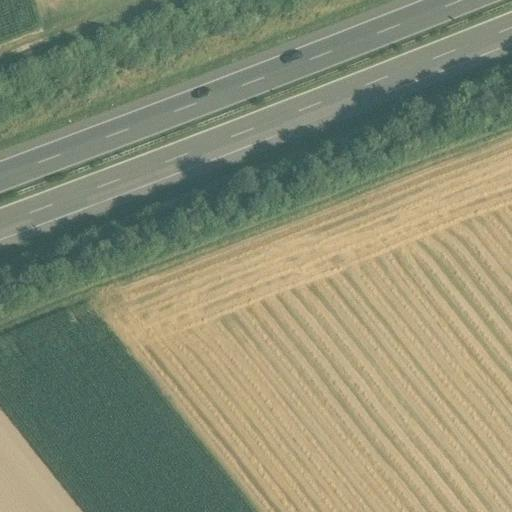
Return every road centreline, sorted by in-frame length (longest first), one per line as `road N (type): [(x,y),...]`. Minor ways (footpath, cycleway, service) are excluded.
road 1 (track): [(0,346),(261,250),(511,144)]
road 2 (motorway): [(0,219),(511,23)]
road 3 (motorway): [(445,0),(0,171)]
road 4 (track): [(0,64),(161,0)]
